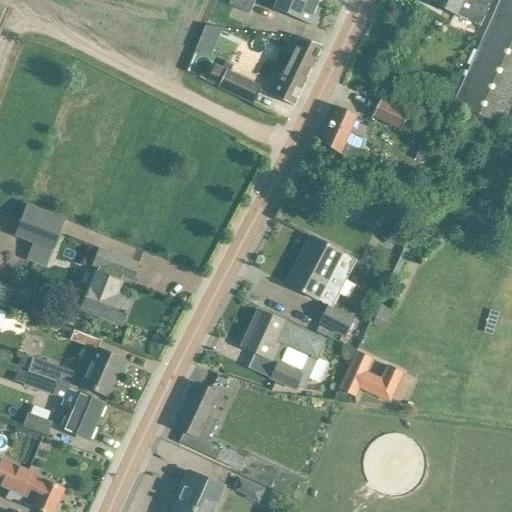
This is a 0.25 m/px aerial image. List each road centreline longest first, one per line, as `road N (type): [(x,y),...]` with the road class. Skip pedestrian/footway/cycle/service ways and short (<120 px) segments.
road 1 (tertiary): [(109,511),(362,0)]
road 2 (track): [(290,150),(35,25),(11,34),(0,54)]
